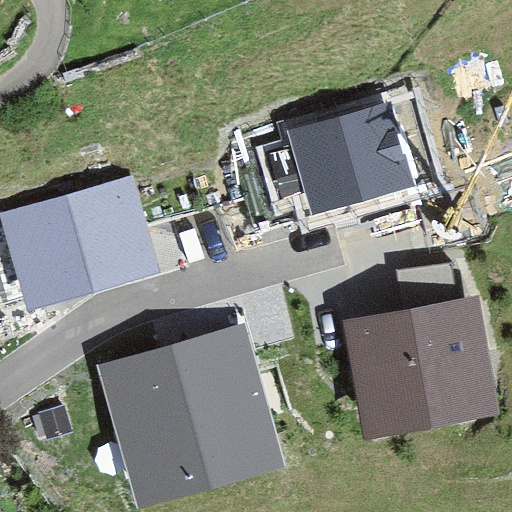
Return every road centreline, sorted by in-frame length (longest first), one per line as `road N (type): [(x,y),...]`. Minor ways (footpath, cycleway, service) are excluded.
road 1 (residential): [(318,252),(159,296),(95,323),(0,386)]
road 2 (track): [(318,252),(456,232),(511,257)]
